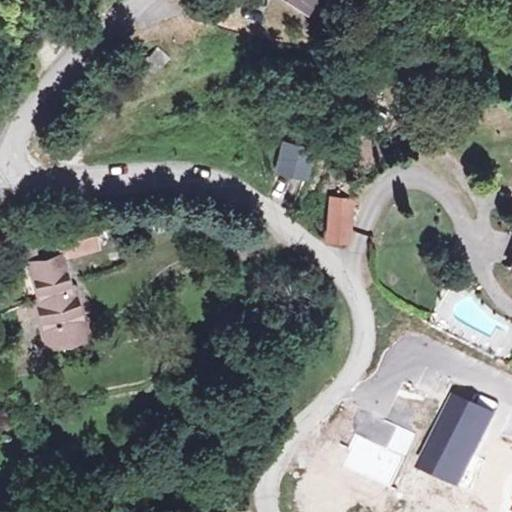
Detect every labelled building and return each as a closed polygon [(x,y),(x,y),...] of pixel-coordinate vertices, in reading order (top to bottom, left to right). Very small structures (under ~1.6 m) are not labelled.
[(327,0),(294,0),(318,15),(327,0)] [(171,52),(178,53),(185,52),(191,48),(196,43),(199,37),(199,30),(197,23),(193,17),(188,13),(181,11),(174,11),(167,13),(162,18),(158,24),(156,30),(157,37),(160,44),(165,49),(171,52)] [(165,49),(160,44),(150,57),(161,65),(171,52),(165,49)] [(279,142),(276,177),(311,180),(313,145),(279,142)] [(326,245),(352,245),(354,209),(327,208),(326,245)] [(100,236),(66,241),(69,257),(103,252),(100,236)] [(39,279),(30,282),(50,355),(95,340),(80,291),(72,293),(61,254),(34,259),(39,279)]
